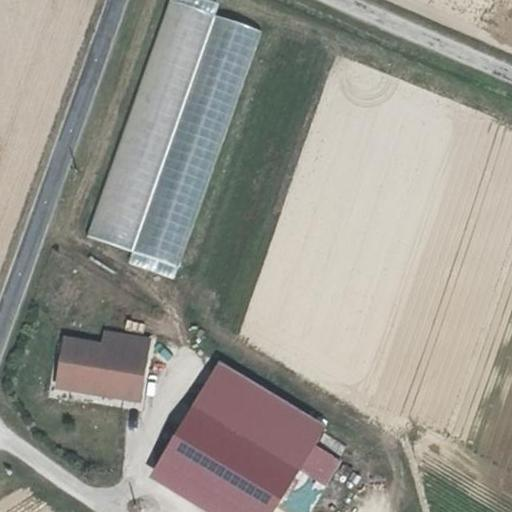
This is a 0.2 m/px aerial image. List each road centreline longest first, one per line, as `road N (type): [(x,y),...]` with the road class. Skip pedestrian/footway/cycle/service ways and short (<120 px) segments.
road 1 (tertiary): [(114,0),(0,332)]
road 2 (unclassified): [(333,0),(511,79)]
road 3 (track): [(0,438),(117,511)]
